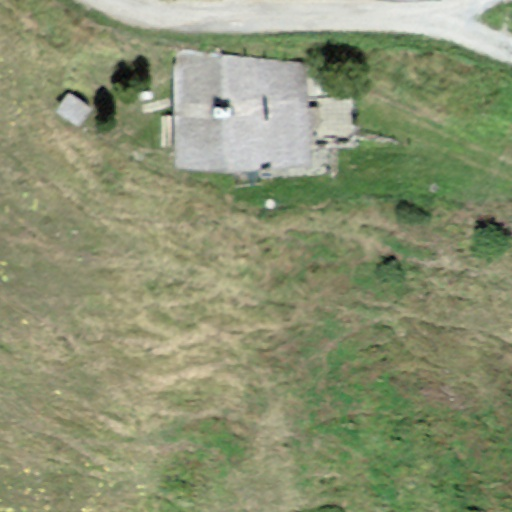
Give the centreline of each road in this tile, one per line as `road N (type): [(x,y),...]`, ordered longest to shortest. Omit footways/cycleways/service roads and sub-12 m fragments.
road 1 (unclassified): [(408,0),(169,10),(116,0)]
road 2 (track): [(376,7),(511,57)]
